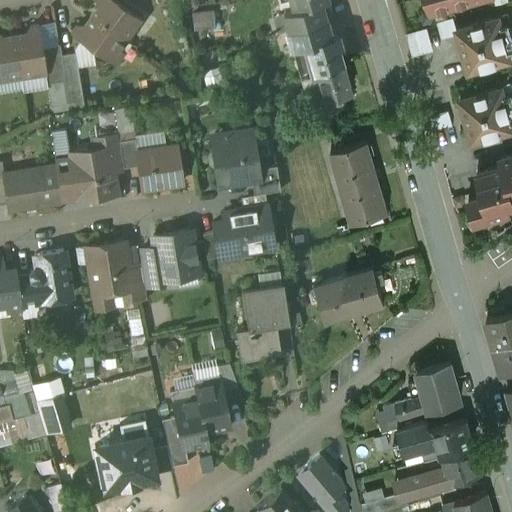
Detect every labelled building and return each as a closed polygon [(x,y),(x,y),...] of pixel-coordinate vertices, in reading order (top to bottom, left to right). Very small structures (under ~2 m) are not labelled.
[(140,18),(115,0),(96,0),(98,5),(91,14),(125,39),(140,18)] [(325,0),(288,0),(291,10),(292,11),(318,3),(326,1),(325,0)] [(455,0),(428,0),(431,11),(456,3),(455,0)] [(318,3),(292,11),(291,10),(283,13),(288,30),(323,20),(318,3)] [(193,27),(214,25),(212,9),(191,11),(193,27)] [(75,25),(70,32),(110,61),(125,39),(91,14),(84,24),(75,25)] [(499,16),(456,28),(468,71),(511,59),(509,51),(501,24),(499,16)] [(323,20),(288,30),(293,48),(302,45),(329,37),(323,20)] [(511,50),(511,33),(509,22),(501,24),(509,51),(511,50)] [(30,25),(25,32),(13,34),(20,77),(45,73),(46,72),(42,48),(38,24),(30,25)] [(0,34),(0,79),(20,77),(13,34),(2,36),(0,34)] [(329,37),(302,45),(306,59),(310,73),(344,64),(336,35),(329,37)] [(59,44),(42,48),(46,72),(45,73),(46,83),(65,80),(61,54),(59,44)] [(75,52),(61,54),(65,80),(66,90),(81,88),(75,52)] [(310,73),(306,59),(295,62),(300,76),(310,73)] [(344,64),(310,73),(319,102),(353,93),(344,64)] [(502,86),(460,98),(472,141),(511,129),(511,120),(504,94),(502,86)] [(134,129),(117,132),(118,140),(135,137),(134,129)] [(250,132),(211,138),(213,148),(212,148),(208,154),(209,162),(215,167),(216,167),(218,182),(250,177),(257,175),(256,168),(250,132)] [(135,137),(118,140),(119,144),(123,167),(138,165),(136,150),(137,150),(135,137)] [(387,211),(366,140),(330,150),(351,222),(387,211)] [(119,144),(106,146),(111,169),(123,167),(119,144)] [(137,150),(136,150),(138,165),(141,188),(181,181),(175,144),(137,150)] [(106,146),(71,151),(72,158),(77,194),(78,198),(114,192),(111,169),(106,146)] [(503,165),(477,172),(484,195),(468,200),(475,222),(491,217),(508,212),(506,205),(511,202),(511,154),(501,158),(503,165)] [(72,158),(54,160),(55,164),(60,197),(77,194),(72,158)] [(55,164),(3,172),(9,209),(60,201),(60,197),(55,164)] [(276,165),(256,168),(257,175),(250,177),(253,194),(280,190),(276,165)] [(266,204),(222,212),(223,220),(212,221),(214,231),(218,256),(219,260),(237,257),(236,252),(273,246),(266,204)] [(491,217),(477,221),(479,227),(492,223),(491,217)] [(189,229),(153,235),(155,247),(160,278),(161,278),(196,272),(189,229)] [(214,231),(202,233),(206,258),(218,256),(214,231)] [(122,240),(86,245),(94,293),(122,288),(129,287),(126,266),(122,240)] [(155,247),(138,249),(140,263),(144,285),(162,282),(161,278),(160,278),(155,247)] [(30,271),(31,274),(37,273),(41,299),(42,300),(45,299),(50,303),(58,301),(60,297),(71,295),(63,249),(35,253),(36,266),(34,266),(30,271)] [(310,253),(299,258),(305,274),(317,270),(310,253)] [(140,263),(126,266),(129,287),(122,288),(126,306),(146,299),(144,285),(140,263)] [(374,266),(312,284),(322,319),(384,301),(374,266)] [(15,267),(3,269),(8,299),(6,299),(8,308),(21,306),(20,302),(16,276),(15,267)] [(31,274),(16,276),(20,302),(41,299),(37,273),(31,274)] [(283,283),(241,290),(248,334),(236,336),(239,358),(280,352),(275,322),(288,320),(283,283)] [(511,311),(487,320),(494,347),(511,341),(511,311)] [(288,320),(275,322),(280,352),(293,350),(288,320)] [(511,341),(494,347),(502,373),(511,369),(511,341)] [(145,342),(131,344),(133,356),(147,354),(145,342)] [(66,375),(59,351),(45,355),(44,351),(31,355),(35,367),(48,363),(53,379),(66,375)] [(228,361),(215,364),(217,373),(218,373),(222,389),(237,386),(228,361)] [(450,361),(418,370),(420,378),(408,381),(412,397),(404,399),(409,416),(422,412),(429,409),(429,410),(461,401),(450,361)] [(35,367),(27,369),(36,401),(57,395),(53,379),(48,363),(35,367)] [(217,373),(192,378),(194,384),(195,384),(204,431),(205,431),(230,426),(222,389),(218,373),(217,373)] [(194,384),(169,389),(175,416),(181,448),(184,447),(208,442),(205,431),(204,431),(195,384),(194,384)] [(57,395),(36,401),(45,431),(66,425),(57,395)] [(404,399),(383,405),(388,422),(409,416),(404,399)] [(422,412),(409,416),(410,420),(423,416),(422,412)] [(175,416),(161,419),(171,465),(187,462),(184,447),(181,448),(175,416)] [(466,419),(435,428),(439,445),(442,455),(474,446),(466,419)] [(427,420),(397,429),(405,455),(422,450),(439,445),(435,428),(429,429),(427,420)] [(148,431),(92,443),(102,488),(158,476),(148,431)] [(442,455),(439,445),(422,450),(425,461),(442,455)] [(474,446),(442,455),(445,465),(450,483),(481,474),(474,446)] [(319,454),(297,472),(331,511),(339,511),(346,507),(348,505),(340,495),(336,489),(343,483),(319,454)] [(445,465),(395,480),(398,493),(405,491),(406,496),(450,483),(445,465)] [(68,511),(60,482),(45,486),(53,511),(68,511)] [(343,483),(336,489),(340,495),(345,491),(343,483)] [(301,511),(280,486),(255,506),(260,511),(301,511)] [(398,493),(362,503),(365,511),(381,511),(409,504),(406,496),(400,497),(398,493)] [(492,511),(486,493),(456,501),(458,511),(492,511)] [(38,511),(25,494),(6,508),(9,511),(38,511)] [(458,511),(456,501),(443,505),(445,511),(441,511),(458,511)]
